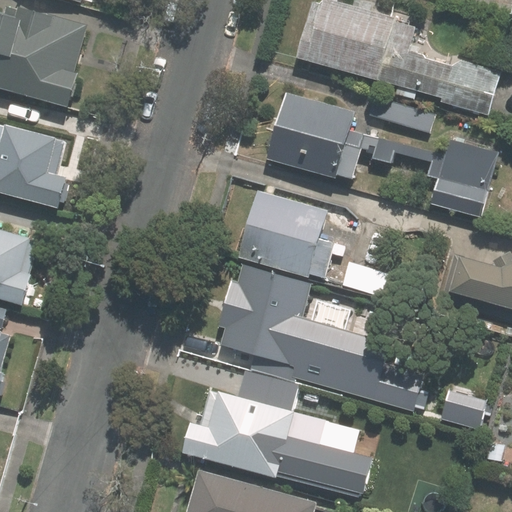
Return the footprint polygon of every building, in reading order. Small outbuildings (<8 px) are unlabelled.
[(314,21),(305,54),(451,95),(450,99),(492,110),(502,71),(466,61),(459,65),(427,55),(427,52),(414,50),(418,26),(398,21),(399,18),(336,0),(331,0),(329,5),(318,2),(313,20),(314,21)] [(0,83),(71,103),(80,72),(77,71),(90,23),(25,5),(24,9),(12,6),(10,13),(0,9),(0,83)] [(293,92),(275,157),(342,175),(344,170),(356,173),(364,144),(381,149),(379,155),(396,159),(398,149),(438,160),(435,172),(448,175),(441,200),(484,213),(501,152),(456,140),(452,157),(354,129),(359,111),(293,92)] [(437,112),(378,95),(373,115),(432,131),(437,112)] [(0,185),(63,203),(71,176),(60,173),(69,140),(13,124),(12,127),(0,124),(0,185)] [(264,191),(247,254),(314,273),(315,270),(329,274),(338,243),(325,240),(333,210),(264,191)] [(0,292),(29,300),(36,273),(33,272),(42,240),(35,239),(36,236),(0,225),(0,292)] [(511,253),(503,260),(506,265),(470,257),(458,301),(511,315),(511,253)] [(335,392),(353,330),(305,317),(315,282),(252,264),(247,282),(239,280),(227,324),(232,325),(227,342),(305,363),(299,382),(335,392)] [(0,330),(3,332),(10,307),(0,304),(0,330)] [(3,332),(0,330),(0,402),(8,372),(3,371),(13,334),(3,332)] [(393,398),(399,375),(353,362),(346,384),(393,398)] [(200,421),(192,450),(301,480),(318,419),(218,391),(209,423),(200,421)] [(343,399),(334,433),(366,442),(376,408),(343,399)] [(315,511),(319,502),(206,471),(194,511),(315,511)]
